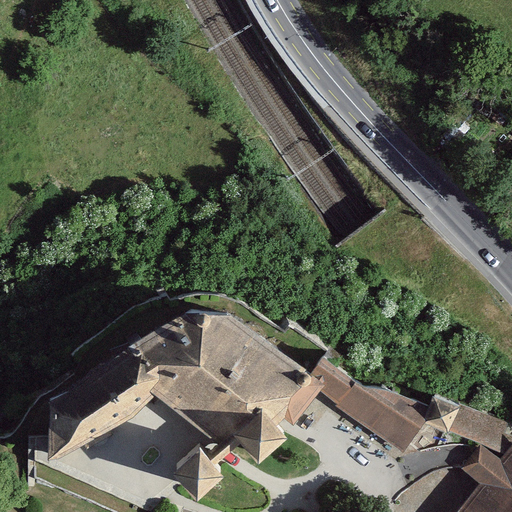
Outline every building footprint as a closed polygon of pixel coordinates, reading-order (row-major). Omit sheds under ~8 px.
[(43,423),(44,450),(76,435),(126,411),(151,390),(210,434),(201,443),(192,433),(166,458),(193,487),(220,462),(210,452),(218,445),(230,433),(255,454),(287,421),(288,421),(290,422),(314,386),(320,377),(308,368),(227,306),(179,305),(118,342),(43,390),(43,423)] [(320,377),(314,386),(322,391),(336,401),(334,405),(378,435),(400,450),(402,451),(421,418),(428,400),(362,356),(350,373),(319,352),(308,368),(320,377)] [(457,402),(432,391),(428,400),(421,418),(447,428),(457,402)] [(457,402),(447,428),(499,448),(509,422),(457,402)] [(511,511),(511,438),(497,457),(477,440),(467,452),(458,464),(478,480),(451,511),(511,511)]
